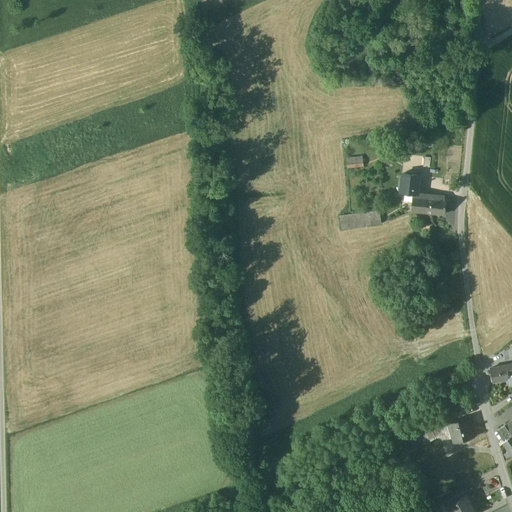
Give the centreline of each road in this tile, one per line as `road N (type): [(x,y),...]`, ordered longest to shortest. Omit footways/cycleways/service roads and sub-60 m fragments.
road 1 (track): [(192,0),(207,271),(230,428),(254,511)]
road 2 (residential): [(476,50),(461,236),(487,413),(511,502)]
road 3 (track): [(0,370),(3,511)]
